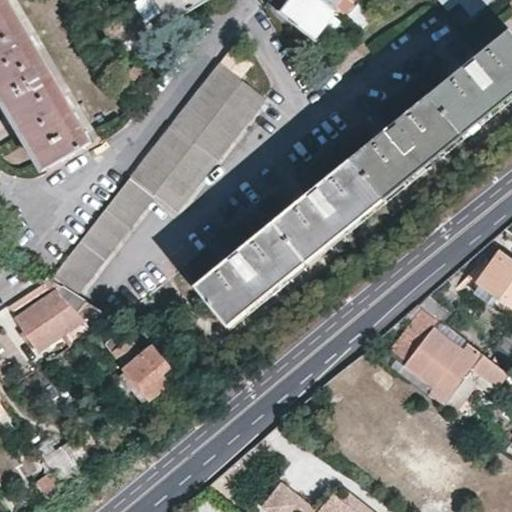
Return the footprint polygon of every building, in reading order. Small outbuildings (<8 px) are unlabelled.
[(68,157),(93,142),(10,0),(0,0),(0,91),(45,169),(68,157)] [(156,0),(171,24),(205,0),(156,0)] [(315,42),(338,11),(323,0),(290,0),(279,14),(315,42)] [(323,0),(338,11),(340,13),(347,4),(350,6),(354,0),(323,0)] [(445,0),(451,6),(458,0),(464,0),(474,12),(488,0),(445,0)] [(357,27),(364,33),(371,23),(365,17),(357,27)] [(227,323),(511,91),(511,28),(510,27),(195,283),(227,323)] [(214,70),(238,90),(246,80),(222,60),(214,70)] [(230,101),(238,90),(214,70),(206,81),(230,101)] [(238,90),(261,109),(268,99),(261,92),(246,80),(238,90)] [(230,101),(206,81),(197,92),(222,112),(230,101)] [(253,119),(261,109),(238,90),(230,101),(253,119)] [(197,92),(190,102),(214,122),(222,112),(197,92)] [(253,119),(230,101),(222,112),(244,130),(253,119)] [(214,122),(190,102),(181,113),(206,132),(214,122)] [(222,112),(214,122),(236,139),(244,130),(222,112)] [(197,144),(206,132),(181,113),(173,124),(197,144)] [(236,139),(214,122),(206,132),(228,150),(236,139)] [(197,144),(173,124),(164,135),(189,154),(197,144)] [(219,162),(228,150),(206,132),(197,144),(219,162)] [(164,135),(156,146),(180,165),(189,154),(164,135)] [(219,162),(197,144),(189,154),(211,172),(219,162)] [(180,165),(156,146),(148,156),(172,175),(180,165)] [(189,154),(180,165),(203,182),(211,172),(189,154)] [(164,186),(172,175),(148,156),(139,167),(164,186)] [(203,182),(180,165),(172,175),(195,193),(203,182)] [(139,167),(131,178),(155,197),(164,186),(139,167)] [(186,204),(195,193),(172,175),(164,186),(186,204)] [(121,190),(146,209),(155,197),(131,178),(121,190)] [(186,204),(164,186),(155,197),(178,216),(186,204)] [(121,190),(112,202),(137,221),(146,209),(121,190)] [(103,212),(129,232),(137,221),(112,202),(103,212)] [(103,212),(96,223),(120,242),(129,232),(103,212)] [(87,233),(112,253),(120,242),(96,223),(87,233)] [(87,233),(79,243),(104,263),(112,253),(87,233)] [(71,254),(96,274),(104,263),(79,243),(71,254)] [(511,253),(505,248),(504,247),(502,249),(498,245),(495,250),(499,253),(494,259),(488,255),(468,273),(481,284),(484,281),(491,287),(485,295),(491,301),(498,292),(511,303),(511,253)] [(71,254),(62,264),(87,285),(96,274),(71,254)] [(51,279),(78,296),(87,285),(62,264),(51,279)] [(114,319),(78,296),(51,279),(48,281),(56,293),(17,319),(39,352),(83,322),(91,334),(114,319)] [(436,313),(447,300),(438,293),(426,304),(436,313)] [(502,387),(511,372),(510,370),(473,342),(466,352),(437,330),(443,321),(428,309),(393,355),(436,388),(435,390),(449,400),(474,366),(502,387)] [(511,329),(496,349),(511,361),(511,329)] [(183,393),(190,389),(154,348),(146,355),(131,338),(124,343),(118,337),(106,347),(152,399),(168,385),(175,393),(179,389),(183,393)] [(403,374),(387,362),(375,378),(391,390),(403,374)] [(427,488),(458,442),(417,414),(385,458),(427,488)] [(64,486),(95,465),(76,436),(56,450),(50,439),(38,446),(64,486)] [(267,504),(277,511),(298,511),(303,507),(309,499),(285,480),(267,504)] [(381,511),(351,488),(345,497),(337,491),(322,509),(320,511),(381,511)] [(309,499),(303,507),(309,511),(320,511),(322,509),(309,499)]
